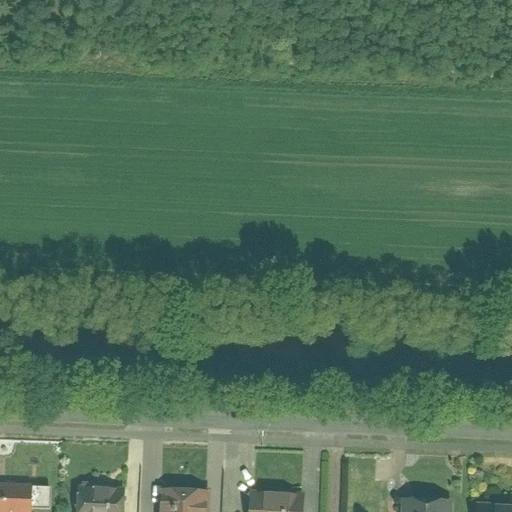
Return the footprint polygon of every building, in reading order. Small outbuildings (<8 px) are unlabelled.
[(0,479),(0,511),(41,511),(42,480),(0,479)] [(84,479),(83,511),(131,511),(132,480),(84,479)] [(163,511),(213,511),(214,483),(164,483),(163,511)] [(403,511),(448,511),(449,499),(404,499),(403,511)] [(252,500),(251,511),(312,511),(312,501),(252,500)]
